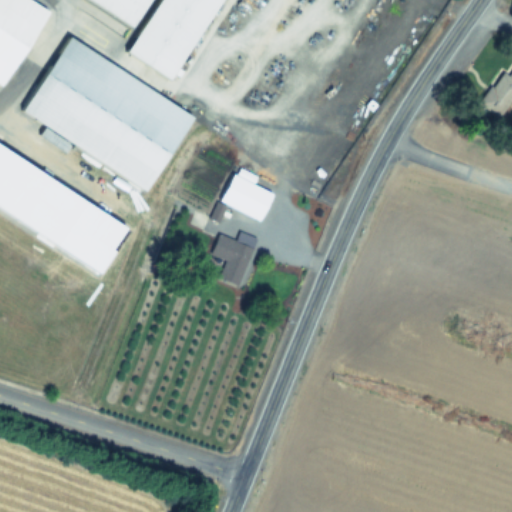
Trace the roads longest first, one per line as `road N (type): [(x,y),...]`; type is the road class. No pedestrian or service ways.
road 1 (secondary): [(229,511),(371,169),(450,40)]
road 2 (residential): [(0,395),(244,476)]
